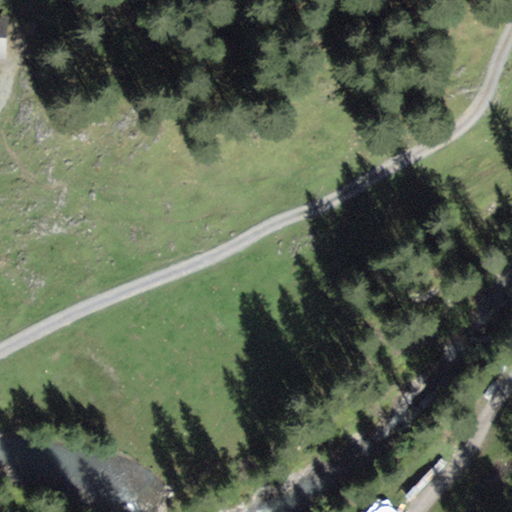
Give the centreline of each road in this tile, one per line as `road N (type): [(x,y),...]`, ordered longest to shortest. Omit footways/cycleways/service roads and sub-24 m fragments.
road 1 (track): [(0,355),(469,129),(511,52)]
road 2 (track): [(511,377),(415,511)]
